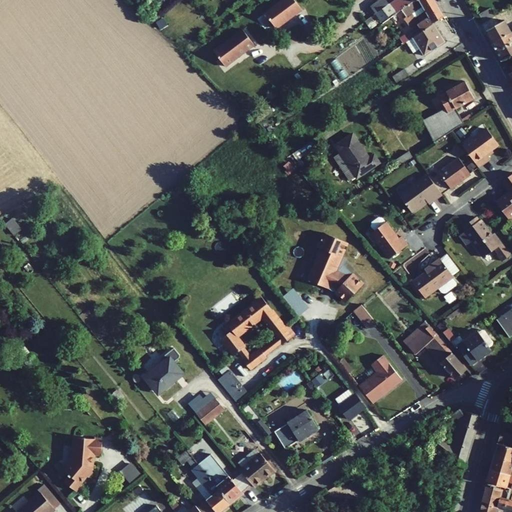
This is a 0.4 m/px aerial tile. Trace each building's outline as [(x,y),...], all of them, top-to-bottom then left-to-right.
[(276,28),(286,21),(285,19),(289,17),(290,18),(301,9),(294,0),(281,0),(264,13),(276,28)] [(375,13),(388,4),(385,0),(378,0),(370,6),(375,13)] [(413,0),(393,0),(388,4),(375,13),(381,22),(392,14),(393,15),(400,10),(412,1),(413,0)] [(413,0),(412,1),(400,10),(405,17),(403,19),(409,27),(416,21),(413,17),(424,9),(428,17),(417,25),(417,26),(399,38),(403,44),(406,42),(412,38),(433,24),(444,17),(433,0),(413,0)] [(479,14),(483,22),(494,16),(490,8),(479,14)] [(365,21),(373,15),(370,10),(362,17),(365,21)] [(481,24),(491,43),(511,32),(508,27),(511,24),(511,16),(498,24),(494,17),(481,24)] [(376,25),(370,17),(365,21),(370,28),(376,25)] [(416,51),(420,57),(423,55),(424,56),(445,42),(433,24),(412,38),(406,42),(413,53),(416,51)] [(213,51),(225,66),(234,59),(233,58),(237,55),(238,56),(254,45),(242,29),(213,51)] [(511,31),(511,32),(491,43),(496,51),(511,42),(511,31)] [(181,40),(174,32),(168,38),(176,45),(181,40)] [(367,34),(334,55),(347,75),(380,53),(367,34)] [(501,60),(511,55),(511,54),(511,42),(496,51),(501,60)] [(406,48),(403,44),(392,51),(395,55),(406,48)] [(408,75),(404,69),(393,77),(396,82),(408,75)] [(434,143),(463,123),(456,108),(473,98),(465,82),(439,96),(445,109),(422,121),(434,143)] [(469,114),(462,119),(463,123),(472,117),(469,114)] [(456,133),(461,138),(466,132),(461,127),(456,133)] [(462,146),(478,168),(490,159),(486,154),(499,145),(486,128),(462,146)] [(379,163),(374,155),(368,159),(365,154),(366,154),(352,134),(335,145),(340,153),(335,156),(351,180),(355,177),(356,178),(379,163)] [(317,147),(313,141),(294,154),(299,160),(317,147)] [(400,165),(412,157),(408,151),(396,159),(400,165)] [(287,158),(295,166),(301,162),(299,160),(294,154),(287,158)] [(450,188),(470,174),(459,158),(439,172),(450,188)] [(411,171),(413,166),(406,163),(404,168),(411,171)] [(467,167),(470,171),(476,166),(473,163),(467,167)] [(511,173),(502,181),(509,191),(495,202),(508,219),(511,216),(511,173)] [(435,199),(442,194),(427,174),(399,195),(411,212),(433,196),(435,199)] [(389,258),(407,245),(401,236),(398,239),(382,218),(378,217),(371,222),(371,226),(374,231),(369,234),(375,243),(377,242),(389,258)] [(483,257),(501,244),(493,233),(491,235),(480,220),(479,221),(475,217),(462,226),(466,230),(459,234),(467,244),(471,241),(483,257)] [(14,235),(21,229),(12,218),(5,224),(14,235)] [(347,242),(325,233),(319,248),(321,249),(307,279),(329,289),(330,286),(335,288),(336,290),(335,291),(347,302),(362,285),(351,274),(349,276),(337,270),(343,256),(341,256),(347,242)] [(510,256),(501,244),(494,249),(497,254),(496,255),(502,262),(510,256)] [(459,270),(446,253),(440,259),(452,275),(459,270)] [(347,258),(343,256),(337,270),(349,276),(351,274),(352,274),(343,266),(347,258)] [(452,275),(440,259),(431,265),(432,267),(426,271),(413,281),(425,297),(437,288),(441,292),(445,293),(456,285),(456,283),(452,277),(453,276),(452,275)] [(425,297),(413,281),(410,284),(422,300),(425,297)] [(293,288),(282,297),(298,317),(309,308),(293,288)] [(448,303),(455,299),(451,292),(444,297),(448,303)] [(285,327),(261,295),(252,302),(254,304),(227,324),(232,330),(220,339),(233,356),(239,352),(245,360),(244,361),(250,369),(266,357),(266,356),(261,350),(260,348),(250,356),(244,348),(245,346),(237,336),(262,317),(277,337),(282,343),(283,344),(295,335),(287,325),(285,327)] [(375,323),(361,305),(354,312),(367,329),(375,323)] [(461,311),(459,308),(449,315),(452,318),(461,311)] [(511,309),(498,320),(509,336),(511,334),(511,309)] [(407,345),(428,326),(424,322),(403,341),(407,345)] [(428,326),(407,345),(415,354),(425,346),(454,379),(466,369),(428,326)] [(459,336),(456,338),(448,328),(442,332),(455,348),(456,346),(470,365),(491,350),(489,347),(492,345),(493,341),(485,330),(481,330),(478,332),(477,331),(463,341),(459,336)] [(266,356),(282,343),(277,337),(261,350),(266,356)] [(20,350),(25,356),(29,352),(24,347),(20,350)] [(183,374),(173,362),(179,357),(179,355),(174,348),(161,358),(164,362),(163,363),(162,362),(148,373),(148,374),(145,377),(152,386),(154,385),(160,392),(164,389),(165,390),(174,383),(172,381),(175,379),(176,381),(181,376),(180,376),(183,374)] [(372,403),(402,380),(383,356),(372,365),(378,373),(359,387),(372,403)] [(339,361),(349,373),(353,370),(343,358),(339,361)] [(220,377),(239,400),(248,392),(230,370),(220,377)] [(325,381),(319,374),(312,380),(317,387),(325,381)] [(158,394),(160,392),(154,385),(152,386),(158,394)] [(109,396),(114,404),(125,397),(118,389),(109,396)] [(364,408),(355,394),(339,406),(348,419),(363,409),(364,408)] [(224,409),(215,398),(196,414),(205,424),(224,409)] [(460,421),(456,433),(474,439),(480,417),(478,415),(465,411),(462,407),(453,414),(460,421)] [(452,412),(448,409),(441,412),(444,417),(452,412)] [(285,448),(318,429),(307,410),(288,422),(288,423),(275,432),(285,448)] [(262,432),(267,428),(260,419),(255,423),(262,432)] [(266,437),(271,433),(267,428),(262,432),(266,437)] [(501,430),(493,456),(511,461),(511,447),(510,447),(511,442),(511,434),(509,432),(501,430)] [(117,439),(122,445),(130,438),(125,433),(117,439)] [(471,449),(474,439),(456,433),(453,443),(471,449)] [(93,458),(94,458),(94,454),(101,455),(102,439),(73,437),(72,460),(62,472),(69,478),(65,482),(76,491),(82,484),(80,483),(86,476),(88,477),(92,471),(91,470),(92,469),(93,458)] [(465,467),(471,449),(453,443),(452,446),(441,438),(434,447),(453,463),(465,467)] [(406,443),(413,453),(418,449),(412,439),(406,443)] [(274,470),(260,453),(259,454),(255,449),(238,463),(242,468),(240,470),(242,473),(251,484),(252,485),(265,475),(266,477),(274,470)] [(192,456),(187,450),(177,458),(182,464),(186,461),(192,456)] [(242,492),(251,484),(242,473),(233,481),(211,454),(198,464),(231,504),(239,497),(237,495),(242,492)] [(192,456),(186,461),(193,468),(198,464),(192,456)] [(490,469),(511,475),(511,461),(493,456),(490,469)] [(128,481),(139,472),(133,464),(122,473),(128,481)] [(212,495),(207,500),(197,508),(200,511),(220,511),(231,504),(198,464),(193,468),(191,470),(197,477),(212,495)] [(511,475),(490,469),(486,482),(506,488),(508,482),(511,482),(511,475)] [(254,487),(266,477),(265,475),(252,485),(254,487)] [(212,495),(197,477),(192,482),(207,500),(212,495)] [(481,502),(502,509),(505,500),(500,498),(502,489),(485,484),(481,502)] [(40,493),(54,509),(60,504),(43,485),(38,489),(40,493)] [(140,486),(134,491),(137,496),(143,491),(140,486)] [(18,511),(17,511),(52,511),(55,510),(54,509),(40,493),(18,511)] [(511,500),(509,500),(506,500),(505,500),(502,509),(509,511),(511,511),(511,500)] [(307,509),(314,504),(312,501),(305,505),(307,509)] [(501,511),(502,509),(481,502),(478,511),(501,511)]
